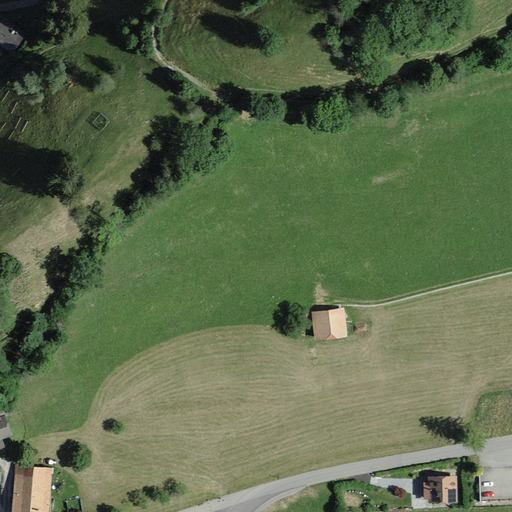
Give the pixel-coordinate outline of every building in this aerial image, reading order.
[(25,34),(0,19),(0,45),(14,54),(25,34)] [(348,339),(345,311),(313,315),(316,342),(348,339)] [(12,434),(6,417),(0,418),(0,448),(4,447),(1,438),(12,434)] [(48,511),(51,468),(17,466),(13,511),(48,511)] [(459,504),(459,478),(431,478),(431,485),(427,485),(427,504),(459,504)]
